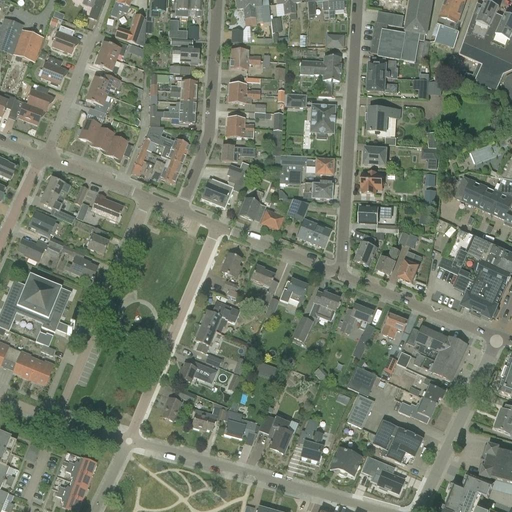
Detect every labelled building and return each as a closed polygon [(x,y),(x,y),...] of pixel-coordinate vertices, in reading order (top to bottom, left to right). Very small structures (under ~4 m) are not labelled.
[(87,19),(95,22),(101,6),(93,3),(94,0),(84,0),(82,5),(91,8),(87,19)] [(116,20),(119,13),(127,15),(132,0),(116,0),(110,18),(116,20)] [(149,5),(149,11),(146,11),(146,23),(152,24),(152,19),(157,19),(158,13),(164,13),(165,0),(150,0),(151,5),(149,5)] [(170,0),(170,5),(175,6),(174,18),(187,19),(188,12),(188,0),(170,0)] [(188,0),(188,12),(195,13),(194,18),(201,18),(202,7),(200,7),(200,0),(188,0)] [(245,28),(250,27),(247,0),(234,0),(236,11),(242,10),(243,20),(244,20),(245,28)] [(247,0),(250,27),(257,27),(256,21),(262,20),(262,25),(270,24),(268,0),(247,0)] [(283,16),(289,16),(287,0),(275,0),(276,7),(275,7),(276,18),(283,17),(283,16)] [(287,0),(289,16),(295,15),(294,5),(301,4),(300,0),(287,0)] [(324,21),(328,20),(326,0),(314,0),(315,4),(322,3),(322,13),(323,13),(324,21)] [(326,0),(328,20),(334,20),(334,12),(333,2),(340,2),(339,0),(326,0)] [(410,0),(405,35),(400,62),(414,64),(418,41),(422,42),(423,36),(426,36),(432,0),(410,0)] [(446,0),(444,8),(461,14),(466,0),(446,0)] [(477,5),(466,36),(459,56),(473,62),(479,64),(473,77),(466,74),(463,82),(496,94),(504,76),(511,71),(511,19),(505,16),(503,19),(496,15),(500,9),(485,3),(483,7),(477,5)] [(444,8),(438,26),(436,26),(432,37),(436,39),(435,43),(442,46),(440,51),(452,55),(459,34),(455,32),(461,14),(444,8)] [(54,17),(62,21),(64,16),(56,12),(54,17)] [(378,13),(377,25),(375,25),(370,55),(378,56),(378,58),(400,62),(405,35),(386,32),(387,27),(394,28),(395,16),(378,13)] [(404,17),(395,16),(394,28),(402,29),(404,17)] [(144,21),(144,20),(135,17),(129,33),(118,30),(114,39),(144,48),(145,21),(144,21)] [(1,26),(0,25),(0,52),(12,57),(23,27),(3,20),(1,26)] [(280,21),(271,21),(273,35),(281,34),(280,21)] [(53,40),(55,41),(52,48),(71,56),(75,45),(77,46),(78,45),(79,43),(79,42),(72,39),(74,33),(60,28),(58,33),(56,33),(53,40)] [(198,28),(188,28),(188,40),(198,40),(198,28)] [(44,40),(22,32),(13,57),(36,65),(44,40)] [(231,44),(242,45),(243,32),(231,32),(231,44)] [(273,46),(272,40),(254,40),(255,37),(254,37),(254,34),(250,34),(250,45),(273,46)] [(323,36),(323,49),(342,49),(342,36),(323,36)] [(192,41),(170,40),(170,48),(192,49),(192,41)] [(103,44),(98,56),(115,62),(118,56),(123,58),(127,48),(116,43),(114,49),(103,44)] [(133,46),(130,53),(143,58),(146,51),(133,46)] [(196,68),(197,64),(198,51),(180,49),(180,50),(171,49),(171,56),(179,56),(179,63),(189,64),(189,67),(196,68)] [(252,59),(247,59),(247,53),(230,52),(230,61),(270,63),(270,57),(263,57),(263,59),(252,58),(252,59)] [(105,71),(103,77),(114,81),(118,70),(113,68),(115,62),(98,56),(94,67),(105,71)] [(42,71),(43,71),(40,79),(51,83),(50,86),(57,89),(58,86),(59,86),(63,76),(65,76),(66,75),(67,74),(68,72),(60,69),(62,63),(49,58),(47,64),(46,64),(44,64),(42,71)] [(323,64),(310,64),(310,66),(312,66),(312,70),(340,72),(340,68),(340,60),(324,59),(323,64)] [(270,63),(230,61),(229,71),(246,72),(247,66),(252,66),(252,67),(259,67),(259,63),(263,63),(262,69),(269,69),(270,63)] [(310,66),(310,64),(300,63),(300,76),(322,78),(322,92),(318,92),(318,98),(331,99),(331,85),(332,85),(332,84),(339,84),(339,76),(340,76),(340,72),(312,70),(312,66),(310,66)] [(369,66),(368,79),(385,80),(389,80),(390,75),(386,74),(386,69),(395,70),(396,63),(386,63),(386,67),(369,66)] [(190,69),(169,67),(169,75),(190,76),(190,69)] [(272,70),(272,80),(285,80),(285,70),(272,70)] [(151,76),(150,91),(157,92),(157,84),(168,85),(169,77),(151,76)] [(103,77),(101,82),(94,79),(89,91),(106,97),(109,91),(114,92),(115,90),(117,91),(120,83),(114,81),(103,77)] [(385,80),(368,79),(367,93),(396,95),(397,87),(385,87),(385,80)] [(170,87),(170,92),(194,94),(195,83),(180,82),(179,89),(177,89),(177,88),(170,87)] [(428,83),(413,82),(413,92),(419,92),(418,101),(427,102),(428,83)] [(228,85),(227,95),(259,97),(259,92),(251,92),(250,92),(245,92),(245,86),(228,85)] [(29,98),(27,105),(45,113),(49,102),(51,103),(52,102),(53,101),(54,100),(54,99),(47,96),(49,91),(38,87),(35,92),(31,90),(28,97),(29,98)] [(106,97),(89,91),(85,101),(96,106),(94,111),(97,112),(105,115),(109,105),(104,103),(106,97)] [(194,94),(170,92),(170,99),(179,99),(178,103),(194,105),(194,94)] [(259,97),(227,95),(227,105),(244,106),(244,105),(251,106),(251,101),(259,101),(259,97)] [(0,99),(0,119),(1,119),(5,109),(11,111),(15,100),(4,96),(2,100),(0,99)] [(306,98),(286,97),(285,109),(306,110),(306,98)] [(163,108),(163,113),(193,115),(194,105),(178,103),(178,110),(176,110),(176,109),(169,108),(169,114),(168,114),(168,108),(163,108)] [(19,111),(21,111),(18,119),(37,127),(41,116),(43,117),(44,116),(44,115),(45,114),(45,113),(27,105),(22,104),(19,111)] [(255,106),(254,114),(265,115),(265,106),(255,106)] [(312,108),(311,123),(310,135),(316,135),(316,141),(326,141),(327,135),(332,135),(334,109),(312,108)] [(391,139),(392,120),(399,120),(399,112),(369,110),(367,134),(378,134),(377,138),(391,139)] [(95,118),(102,121),(105,115),(97,112),(97,113),(95,118)] [(192,126),(193,115),(163,113),(156,113),(156,119),(163,119),(163,120),(177,121),(177,125),(192,126)] [(283,116),(275,115),(275,126),(276,126),(276,132),(282,133),(282,127),(283,127),(283,116)] [(226,119),(225,129),(252,130),(252,126),(248,126),(243,126),(243,120),(226,119)] [(92,148),(101,125),(94,122),(94,124),(85,121),(81,132),(79,132),(77,138),(78,139),(89,144),(88,145),(90,147),(91,147),(92,148)] [(102,125),(101,125),(92,148),(102,152),(101,154),(104,156),(106,157),(114,135),(115,133),(108,130),(107,132),(101,130),(102,127),(101,127),(102,125)] [(252,130),(225,129),(225,139),(251,140),(252,130)] [(164,131),(163,138),(172,139),(173,132),(164,131)] [(282,133),(276,132),(271,132),(270,149),(272,149),(281,150),(282,133)] [(437,150),(435,134),(427,135),(428,150),(437,150)] [(121,166),(124,158),(128,160),(133,148),(128,146),(129,144),(128,143),(128,142),(121,139),(121,141),(115,138),(116,136),(114,135),(106,157),(116,160),(115,162),(116,163),(117,164),(119,165),(121,166)] [(151,154),(154,145),(151,143),(145,141),(141,150),(151,154)] [(168,144),(163,142),(161,147),(184,157),(188,147),(173,141),(171,146),(168,145),(168,144)] [(184,157),(161,147),(159,152),(164,154),(168,155),(166,160),(181,166),(184,157)] [(248,149),(237,149),(232,149),(232,148),(221,147),(220,163),(231,164),(231,163),(236,163),(236,155),(248,156),(248,149)] [(388,154),(413,156),(414,149),(389,147),(388,154)] [(281,150),(272,149),(272,157),(275,158),(274,171),(280,171),(280,158),(281,150)] [(386,152),(365,151),(364,167),(385,168),(386,152)] [(511,155),(510,154),(500,176),(502,177),(501,179),(511,181),(511,180),(511,155)] [(427,167),(433,167),(434,156),(421,155),(420,162),(428,162),(427,167)] [(280,158),(280,171),(279,186),(300,187),(301,168),(306,168),(306,169),(315,170),(315,177),(332,178),(333,163),(316,162),(316,163),(310,162),(310,160),(280,158)] [(0,160),(0,176),(10,181),(16,168),(3,163),(3,162),(0,160)] [(161,164),(156,162),(154,166),(177,176),(181,166),(166,160),(164,165),(161,164)] [(146,164),(143,171),(151,173),(153,166),(146,164)] [(154,166),(152,171),(157,173),(160,174),(158,180),(173,186),(177,176),(154,166)] [(227,187),(219,184),(209,180),(202,198),(210,201),(209,204),(217,207),(219,204),(226,207),(229,198),(232,195),(233,192),(241,195),(251,169),(242,166),(240,171),(230,167),(226,177),(229,178),(227,183),(228,184),(227,187)] [(368,176),(362,175),(361,194),(375,195),(375,191),(382,191),(382,176),(368,175),(368,176)] [(424,188),(434,188),(434,176),(424,175),(424,188)] [(462,203),(471,207),(482,187),(464,179),(462,184),(455,181),(453,185),(452,185),(447,196),(462,203)] [(52,180),(46,192),(59,198),(65,201),(70,188),(52,180)] [(511,182),(502,181),(497,194),(511,200),(511,207),(505,222),(505,223),(511,226),(511,182)] [(330,188),(330,185),(320,184),(320,188),(313,187),(313,185),(304,185),(304,200),(330,201),(330,199),(332,199),(333,188),(330,188)] [(471,207),(486,214),(497,194),(482,187),(471,207)] [(74,205),(80,208),(88,191),(81,188),(74,205)] [(59,198),(46,192),(40,205),(59,214),(62,206),(56,203),(59,198)] [(256,193),(252,203),(246,200),(240,217),(252,222),(262,195),(256,193)] [(425,207),(435,207),(436,193),(425,193),(425,207)] [(505,222),(511,207),(511,200),(497,194),(486,214),(505,222)] [(99,196),(95,206),(92,204),(89,212),(117,223),(123,209),(104,202),(105,199),(99,196)] [(294,201),(289,210),(286,217),(301,223),(308,205),(294,201)] [(78,220),(85,222),(90,207),(84,204),(78,220)] [(391,211),(378,210),(360,209),(359,225),(377,226),(377,219),(391,220),(391,211)] [(68,218),(59,213),(56,220),(72,227),(75,220),(69,217),(68,218)] [(266,213),(261,225),(277,232),(282,219),(266,213)] [(58,226),(55,225),(56,223),(43,217),(41,221),(35,217),(30,228),(39,233),(38,234),(48,239),(50,236),(53,237),(58,226)] [(444,236),(449,226),(437,220),(436,233),(444,236)] [(304,221),(297,239),(323,250),(331,232),(304,221)] [(399,227),(377,226),(377,234),(394,235),(394,238),(398,238),(399,227)] [(89,242),(91,242),(88,250),(104,257),(109,243),(98,239),(101,232),(95,229),(89,242)] [(448,247),(448,248),(468,257),(485,265),(511,277),(511,256),(459,233),(452,248),(448,247)] [(405,248),(409,237),(402,234),(398,245),(405,248)] [(366,237),(363,244),(362,244),(355,262),(370,268),(377,250),(373,248),(376,241),(366,237)] [(64,246),(51,240),(49,246),(60,252),(61,252),(63,247),(64,246)] [(46,252),(49,246),(39,242),(36,247),(23,242),(18,253),(25,256),(24,257),(38,263),(44,251),(46,252)] [(60,252),(49,246),(46,253),(57,258),(60,252)] [(61,252),(61,253),(74,258),(70,266),(67,265),(65,271),(83,278),(83,277),(93,281),(94,278),(98,269),(86,264),(87,262),(83,261),(85,256),(63,247),(61,252)] [(506,292),(511,277),(485,265),(468,257),(448,248),(442,259),(443,259),(443,260),(439,268),(473,284),(469,294),(468,293),(461,308),(492,322),(498,308),(497,307),(505,291),(506,292)] [(392,251),(388,260),(383,258),(377,272),(390,277),(399,254),(392,251)] [(408,254),(405,263),(403,268),(402,268),(400,275),(398,279),(412,285),(419,268),(411,265),(415,256),(408,254)] [(228,256),(221,273),(236,279),(239,273),(237,272),(241,261),(228,256)] [(257,267),(251,282),(269,289),(274,276),(263,272),(264,270),(257,267)] [(14,283),(3,309),(0,316),(0,328),(9,332),(16,314),(43,325),(41,328),(54,333),(56,330),(66,335),(71,337),(74,329),(69,328),(58,324),(70,294),(61,290),(61,289),(30,276),(25,287),(14,283)] [(292,281),(290,285),(287,283),(279,302),(287,305),(289,301),(299,305),(297,310),(298,311),(303,299),(307,287),(292,281)] [(237,287),(225,282),(220,295),(235,301),(238,294),(235,293),(237,287)] [(269,305),(272,296),(266,293),(263,303),(263,304),(260,302),(257,309),(265,312),(268,305),(269,305)] [(318,294),(311,312),(309,317),(317,320),(318,319),(330,324),(334,313),(339,300),(324,294),(323,296),(318,294)] [(271,322),(279,303),(271,300),(264,319),(271,322)] [(207,313),(204,321),(201,320),(198,327),(215,334),(220,336),(223,329),(224,329),(227,323),(234,326),(238,316),(230,313),(232,310),(216,303),(211,315),(207,313)] [(242,306),(239,313),(249,317),(252,310),(242,306)] [(358,330),(364,332),(366,326),(367,327),(368,325),(369,326),(374,314),(365,311),(366,310),(364,309),(362,308),(362,309),(355,307),(352,312),(348,311),(343,324),(340,323),(338,329),(341,330),(339,333),(348,336),(354,320),(361,322),(358,330)] [(261,324),(265,315),(257,312),(253,321),(261,324)] [(388,315),(384,326),(380,335),(393,340),(396,331),(402,333),(407,322),(388,315)] [(196,334),(198,335),(195,342),(199,344),(196,352),(205,356),(208,348),(209,348),(215,334),(198,327),(196,334)] [(303,344),(308,333),(296,328),(291,339),(303,344)] [(447,340),(426,331),(422,329),(419,333),(412,330),(405,345),(414,349),(415,346),(419,348),(417,353),(435,361),(434,363),(417,355),(413,365),(412,365),(429,373),(449,382),(457,367),(465,348),(448,339),(447,340)] [(43,347),(48,349),(52,338),(46,335),(45,337),(39,334),(35,343),(43,346),(43,347)] [(360,361),(369,342),(361,339),(361,338),(352,357),(360,361)] [(0,368),(3,361),(10,364),(15,351),(8,348),(0,344),(0,368)] [(48,349),(43,347),(40,353),(52,358),(55,352),(48,349)] [(21,354),(15,351),(10,364),(16,366),(13,374),(29,381),(37,361),(30,358),(30,357),(21,353),(21,354)] [(407,369),(412,357),(403,353),(398,365),(407,369)] [(208,356),(205,364),(218,369),(222,361),(208,356)] [(505,369),(503,374),(502,380),(504,381),(500,393),(506,395),(505,396),(511,398),(511,358),(508,370),(505,369)] [(37,361),(29,381),(45,387),(53,366),(44,363),(44,364),(37,361)] [(177,379),(190,384),(192,378),(203,383),(206,376),(214,379),(217,373),(192,362),(190,368),(184,365),(181,372),(179,372),(177,379)] [(390,363),(382,379),(388,382),(396,365),(395,365),(390,363)] [(357,369),(352,379),(372,389),(377,378),(357,369)] [(235,375),(230,391),(237,392),(241,377),(235,375)] [(421,399),(420,400),(436,407),(436,406),(435,406),(438,400),(441,401),(444,393),(429,387),(426,394),(424,393),(421,399)] [(417,399),(420,393),(410,389),(408,394),(417,399)] [(195,396),(180,390),(176,399),(192,405),(195,396)] [(358,397),(346,424),(361,430),(365,422),(355,418),(360,406),(370,410),(373,404),(358,397)] [(175,399),(174,402),(168,400),(164,408),(166,409),(161,418),(173,423),(173,422),(175,422),(177,415),(176,415),(181,402),(175,399)] [(420,400),(418,405),(416,404),(415,408),(411,406),(410,408),(402,404),(397,413),(409,419),(410,417),(427,425),(435,407),(436,408),(436,407),(420,400)] [(215,405),(211,416),(196,412),(191,427),(193,428),(193,429),(202,431),(202,430),(211,433),(214,420),(222,422),(226,409),(215,405)] [(502,411),(499,417),(508,420),(508,423),(511,423),(511,410),(506,408),(505,413),(502,411)] [(225,422),(227,423),(223,438),(241,443),(242,438),(246,439),(247,434),(254,435),(256,426),(241,421),(242,416),(227,412),(225,422)] [(283,456),(291,436),(286,434),(290,425),(275,419),(275,421),(265,417),(258,432),(268,437),(267,439),(272,441),(268,450),(283,456)] [(508,420),(499,417),(494,430),(511,436),(511,433),(511,423),(508,423),(508,420)] [(383,423),(376,437),(368,434),(368,437),(369,440),(370,443),(373,445),(373,446),(383,451),(380,456),(407,468),(410,462),(413,463),(422,441),(383,423)] [(311,440),(309,445),(304,444),(300,459),(318,464),(322,449),(319,448),(322,436),(314,433),(312,440),(311,440)] [(0,435),(0,446),(12,452),(16,442),(0,435)] [(12,452),(0,446),(0,458),(8,462),(12,452)] [(511,452),(499,449),(489,446),(486,456),(488,457),(485,468),(483,468),(480,478),(491,481),(491,480),(511,486),(511,452)] [(39,451),(30,448),(25,460),(34,463),(39,451)] [(347,450),(345,452),(339,449),(329,471),(330,471),(337,471),(353,478),(361,459),(355,456),(355,454),(354,451),(352,450),(350,449),(347,450)] [(0,458),(0,469),(7,472),(9,468),(6,467),(8,462),(0,458)] [(80,459),(78,464),(77,462),(74,465),(69,464),(67,468),(91,477),(96,464),(80,459)] [(369,477),(371,473),(381,477),(377,487),(379,488),(379,490),(386,493),(387,492),(398,496),(404,482),(391,477),(393,471),(375,463),(368,460),(362,474),(369,477)] [(91,477),(67,468),(65,473),(70,475),(71,479),(73,479),(71,484),(86,489),(91,477)] [(14,479),(8,477),(5,485),(11,487),(14,479)] [(59,489),(58,493),(82,502),(86,489),(71,484),(69,489),(67,487),(64,490),(59,489)] [(482,511),(477,510),(476,511),(472,511),(479,495),(464,489),(464,488),(463,488),(463,489),(457,486),(454,493),(451,492),(445,508),(448,509),(446,511),(482,511)] [(0,491),(0,503),(4,505),(8,495),(0,491)] [(77,511),(82,502),(58,493),(56,498),(61,500),(61,504),(63,504),(62,509),(70,511),(77,511)]
